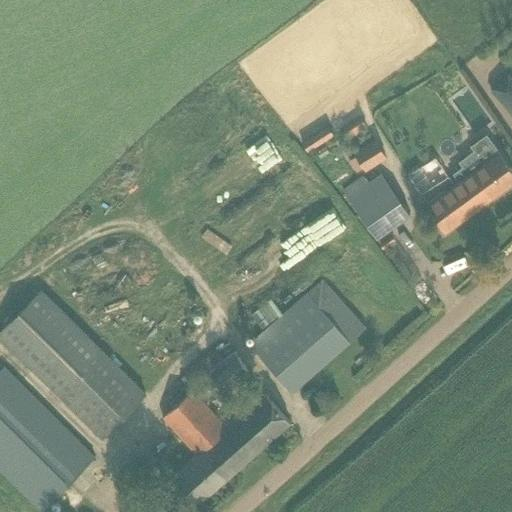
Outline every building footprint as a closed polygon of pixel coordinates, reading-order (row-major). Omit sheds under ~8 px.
[(490,91),(501,103),(511,93),(511,80),(507,76),(490,91)] [(360,118),(342,129),(343,130),(348,139),(366,127),(360,118)] [(328,127),(301,144),(307,152),(333,135),(328,127)] [(458,182),(425,206),(444,232),(511,182),(511,173),(497,153),(485,136),(469,147),(472,152),(458,162),(461,167),(452,174),(458,182)] [(352,151),(365,171),(385,158),(373,138),(352,151)] [(406,174),(420,195),(448,177),(434,156),(406,174)] [(342,190),(376,237),(409,214),(380,172),(358,187),(354,181),(342,190)] [(187,209),(209,191),(203,183),(181,201),(187,209)] [(41,249),(61,231),(30,193),(9,211),(41,249)] [(108,285),(117,296),(132,285),(124,274),(108,285)] [(0,329),(0,338),(100,438),(146,393),(41,289),(0,329)] [(306,291),(248,342),(291,391),(349,340),(306,291)] [(250,314),(261,327),(280,311),(269,298),(250,314)] [(184,373),(208,405),(250,374),(227,342),(184,373)] [(0,369),(0,472),(39,511),(94,456),(3,366),(0,369)] [(170,476),(195,505),(290,422),(265,393),(241,414),(232,404),(218,417),(192,389),(161,417),(196,454),(170,476)]
